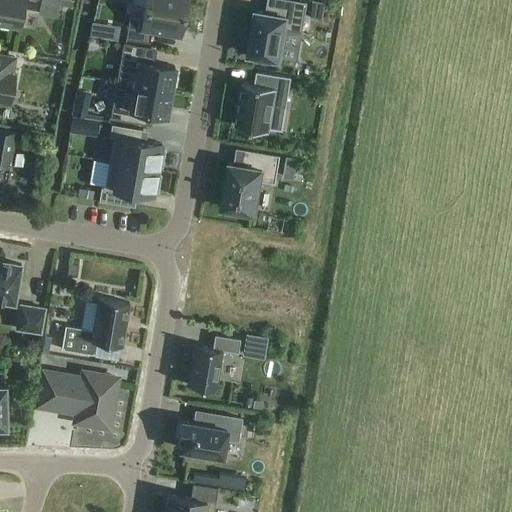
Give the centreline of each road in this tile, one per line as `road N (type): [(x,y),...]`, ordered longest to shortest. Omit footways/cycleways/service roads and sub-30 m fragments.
road 1 (residential): [(164,251),(181,224),(217,0)]
road 2 (residential): [(130,469),(142,452),(172,284),(164,251)]
road 3 (residential): [(164,251),(0,222)]
